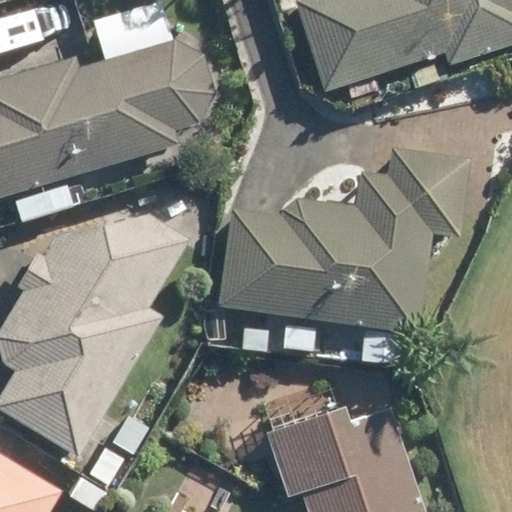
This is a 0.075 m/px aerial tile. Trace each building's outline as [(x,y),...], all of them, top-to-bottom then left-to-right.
[(61,0),(60,0),(0,16),(0,52),(70,34),(61,0)] [(511,0),(310,0),(338,85),(456,49),(460,61),(511,44),(511,0)] [(0,81),(0,199),(193,140),(190,129),(214,122),(230,92),(218,52),(192,38),(94,68),(90,54),(0,81)] [(445,64),(423,71),(427,85),(450,78),(445,64)] [(247,207),(233,305),(431,331),(446,229),(473,233),(484,157),(407,147),(403,177),(375,173),(371,204),(319,197),(298,213),(247,207)] [(81,180),(25,197),(33,221),(88,205),(81,180)] [(38,289),(10,336),(15,359),(30,368),(7,405),(91,455),(176,315),(162,306),(204,237),(164,212),(71,237),(60,258),(49,252),(30,284),(38,289)] [(255,328),(253,346),(277,348),(280,330),(255,328)] [(317,492),(323,511),(439,511),(406,410),(370,422),(365,406),(285,432),(306,496),(317,492)] [(0,511),(60,511),(74,491),(0,446),(0,511)] [(121,447),(105,472),(124,484),(140,459),(121,447)] [(96,473),(83,494),(109,510),(122,490),(96,473)]
